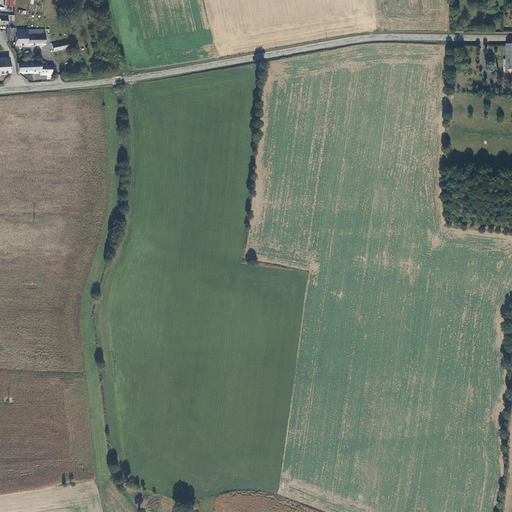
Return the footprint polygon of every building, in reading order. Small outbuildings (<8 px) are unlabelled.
[(14,31),(14,29),(13,29),(7,29),(6,42),(11,42),(11,36),(14,36),(14,31)] [(40,37),(40,31),(15,32),(15,38),(14,38),(14,46),(45,46),(44,36),(40,37)] [(66,50),(65,43),(52,46),(51,46),(52,53),(53,52),(66,50)] [(0,74),(9,74),(8,59),(0,59),(0,74)] [(40,67),(40,63),(17,64),(17,74),(39,73),(39,75),(51,75),(51,67),(40,67)]
